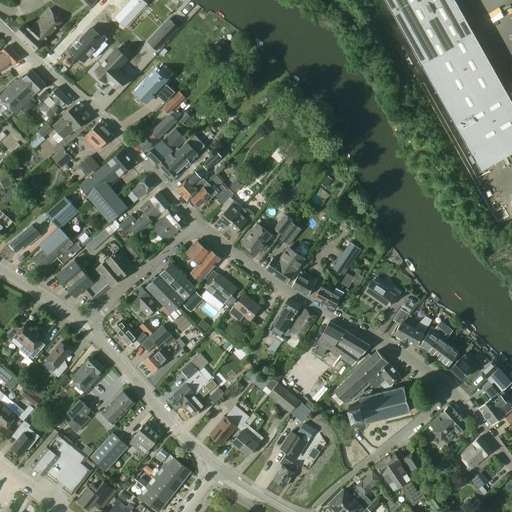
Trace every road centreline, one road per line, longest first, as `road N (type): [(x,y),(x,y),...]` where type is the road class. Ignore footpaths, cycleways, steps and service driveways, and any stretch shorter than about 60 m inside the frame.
road 1 (residential): [(448,388),(265,277),(201,221)]
road 2 (residential): [(201,221),(112,124),(0,29)]
road 3 (tertiary): [(215,469),(84,325)]
road 4 (residential): [(448,388),(314,505)]
road 5 (residential): [(84,325),(201,221)]
